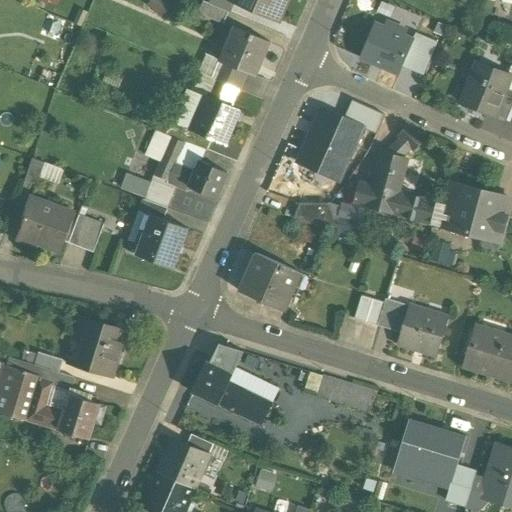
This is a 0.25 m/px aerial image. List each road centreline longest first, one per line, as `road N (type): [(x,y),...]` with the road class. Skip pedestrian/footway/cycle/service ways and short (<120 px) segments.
road 1 (residential): [(511,412),(191,314)]
road 2 (residential): [(303,59),(191,314)]
road 3 (residential): [(303,59),(511,153)]
road 4 (residential): [(191,314),(104,511)]
road 5 (residential): [(0,272),(191,314)]
